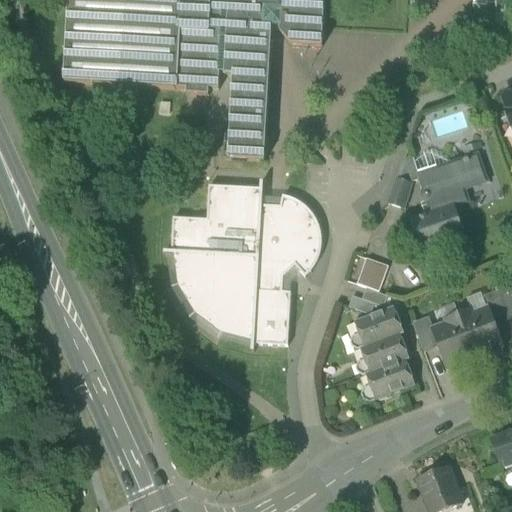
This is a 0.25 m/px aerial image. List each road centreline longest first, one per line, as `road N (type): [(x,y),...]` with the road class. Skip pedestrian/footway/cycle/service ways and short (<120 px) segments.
road 1 (residential): [(346,475),(313,434),(305,376),(358,216),(380,203),(415,106),(511,71)]
road 2 (secondary): [(0,157),(158,511)]
road 3 (residential): [(511,390),(419,430),(346,475)]
road 4 (unknown): [(261,411),(267,253)]
